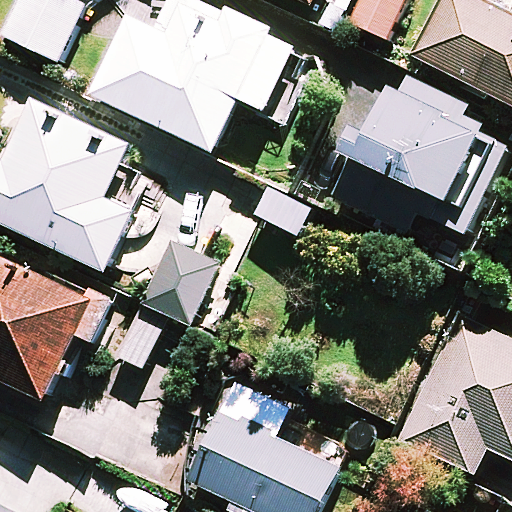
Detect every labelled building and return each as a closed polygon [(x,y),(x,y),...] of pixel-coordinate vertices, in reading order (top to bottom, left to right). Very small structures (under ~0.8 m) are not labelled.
[(92,11),(69,0),(28,0),(9,40),(65,66),(92,11)] [(272,117),(302,54),(185,0),(176,0),(174,5),(164,0),(144,0),(98,100),(221,157),(246,104),(272,117)] [(294,0),(318,12),(323,0),(294,0)] [(413,0),(369,0),(357,28),(393,45),(413,0)] [(511,16),(478,0),(450,0),(420,61),(511,107),(511,16)] [(511,153),(511,136),(402,87),(383,130),(373,126),(338,205),(416,240),(425,217),(474,239),(511,153)] [(136,154),(40,107),(10,167),(0,162),(0,223),(113,278),(142,219),(112,205),(136,154)] [(317,213),(274,194),(262,221),(305,240),(317,213)] [(225,269),(174,245),(146,307),(197,330),(225,269)] [(0,259),(0,382),(55,407),(84,341),(100,348),(116,313),(0,259)] [(172,326),(144,312),(119,359),(148,374),(172,326)] [(511,338),(464,316),(404,442),(481,478),(494,452),(511,460),(511,338)] [(295,411),(239,387),(195,488),(249,511),(330,511),(348,472),(281,443),(295,411)]
